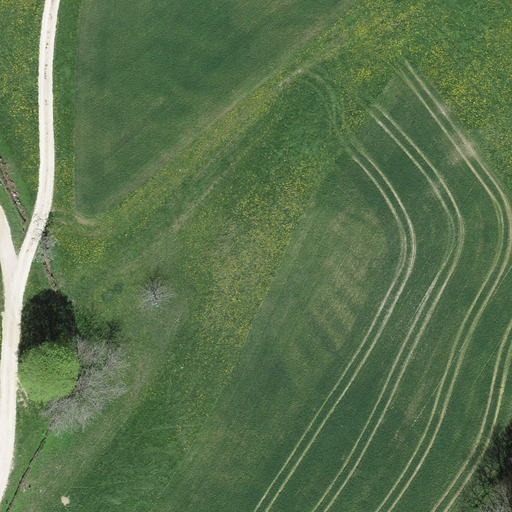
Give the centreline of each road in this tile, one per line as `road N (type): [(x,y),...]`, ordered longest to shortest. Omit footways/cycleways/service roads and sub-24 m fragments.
road 1 (track): [(11,278),(43,211),(50,0)]
road 2 (track): [(11,278),(0,473)]
